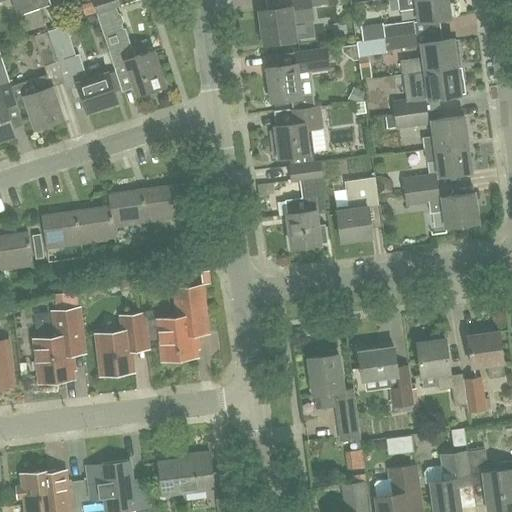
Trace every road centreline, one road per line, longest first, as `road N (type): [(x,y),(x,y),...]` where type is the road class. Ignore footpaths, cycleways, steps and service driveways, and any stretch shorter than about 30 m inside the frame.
road 1 (residential): [(241,291),(489,260),(511,249)]
road 2 (residential): [(0,429),(254,399)]
road 3 (residential): [(0,184),(214,111)]
road 4 (residential): [(241,291),(214,111)]
road 5 (residential): [(511,142),(495,0)]
